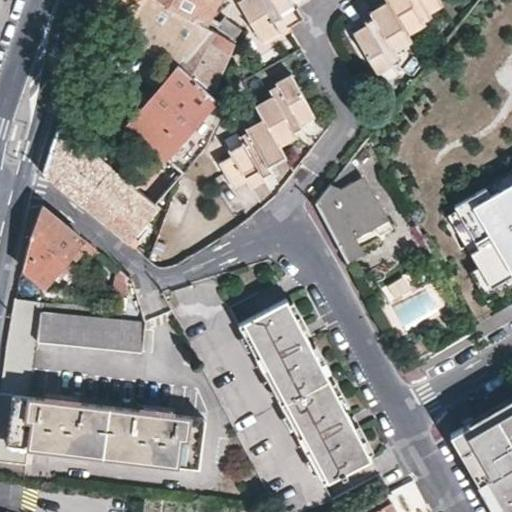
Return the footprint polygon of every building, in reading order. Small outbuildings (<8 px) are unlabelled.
[(130,0),(97,0),(92,16),(120,26),(130,0)] [(218,0),(130,0),(120,26),(177,61),(213,89),(242,37),(241,36),(222,26),(210,19),(218,0)] [(244,0),(264,37),(284,28),(279,18),(288,14),(284,9),(296,2),(295,0),(244,0)] [(383,0),(385,3),(402,33),(421,22),(419,19),(428,14),(425,11),(438,2),(436,0),(383,0)] [(402,33),(385,3),(370,12),(373,15),(365,20),(366,23),(353,31),(376,73),(391,65),(388,60),(396,56),(392,49),(407,41),(402,33)] [(249,21),(230,11),(222,26),(241,36),(249,21)] [(213,89),(177,61),(129,119),(152,141),(163,152),(180,169),(183,167),(209,137),(228,100),(213,89)] [(263,112),(278,145),(297,135),(295,131),(304,126),(302,122),(316,115),(292,72),(279,80),(281,83),(274,87),(276,93),(258,103),(263,112)] [(278,145),(263,112),(246,120),(249,125),(239,129),(242,136),(232,140),(236,149),(221,156),(234,181),(248,174),(252,183),(263,177),(262,174),(271,170),(267,163),(284,155),(278,145)] [(64,123),(57,124),(54,132),(44,170),(81,201),(111,163),(64,123)] [(153,199),(180,169),(163,152),(135,183),(153,199)] [(111,163),(81,201),(113,228),(127,240),(158,203),(153,199),(135,183),(130,180),(111,163)] [(511,176),(511,165),(452,201),(456,209),(511,176)] [(361,173),(345,182),(349,190),(365,181),(361,173)] [(511,176),(448,214),(477,263),(489,283),(511,269),(511,176)] [(331,181),(315,200),(323,214),(345,256),(361,248),(352,232),(370,222),(383,215),(384,214),(365,181),(349,190),(345,182),(334,187),(331,181)] [(88,256),(94,246),(80,235),(40,204),(27,247),(25,254),(15,293),(42,294),(75,253),(80,257),(82,252),(88,256)] [(387,223),(383,215),(370,222),(375,231),(387,223)] [(122,306),(126,272),(116,263),(110,305),(122,306)] [(511,269),(489,283),(477,263),(468,268),(485,297),(511,281),(511,269)] [(326,478),(371,454),(286,296),(241,320),(326,478)] [(144,320),(12,307),(7,334),(4,357),(0,385),(0,387),(0,456),(24,460),(26,441),(197,463),(203,417),(31,396),(35,339),(141,350),(144,320)] [(511,511),(511,397),(451,433),(496,511),(511,511)] [(406,511),(425,503),(412,479),(385,493),(389,500),(366,511),(406,511)] [(385,493),(360,504),(364,511),(366,511),(389,500),(385,493)]
